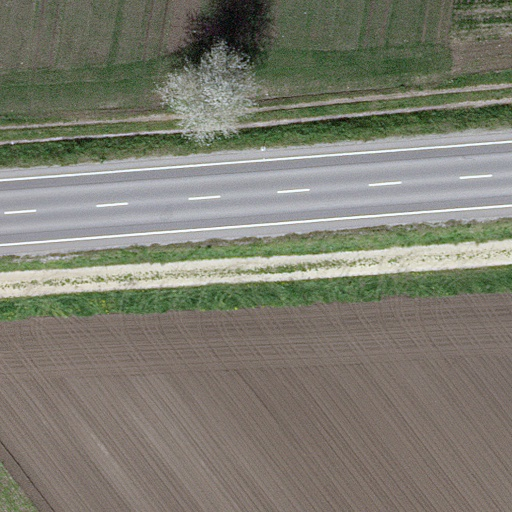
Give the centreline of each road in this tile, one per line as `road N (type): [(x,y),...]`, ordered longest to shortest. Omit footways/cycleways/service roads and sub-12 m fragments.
road 1 (track): [(0,292),(511,250)]
road 2 (track): [(0,139),(511,99)]
road 3 (secondary): [(0,222),(511,183)]
